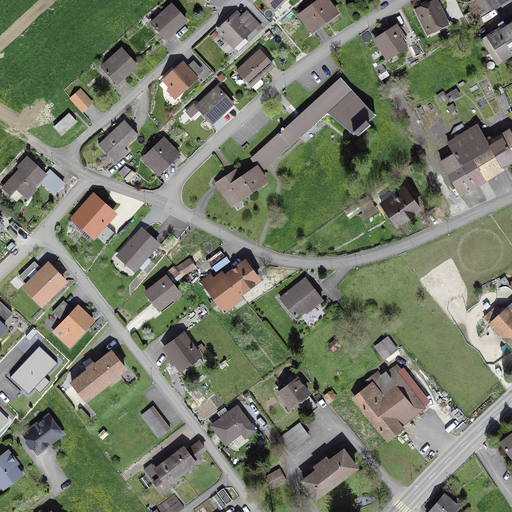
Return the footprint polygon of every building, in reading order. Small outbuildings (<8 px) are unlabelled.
[(281,0),(282,0),(283,0),(261,0),(272,10),(281,0)] [(311,32),(312,31),(313,33),(321,28),(319,26),(336,14),(325,0),(321,0),(314,5),(312,2),(309,5),(311,8),(299,16),(311,32)] [(473,0),(467,4),(476,18),(503,0),(473,0)] [(416,11),(427,32),(445,23),(434,2),(416,11)] [(171,5),(151,24),(166,41),(173,35),(171,33),(185,21),(171,5)] [(240,38),(241,39),(249,32),(234,16),(218,31),(232,45),(240,38)] [(481,41),(495,63),(511,52),(511,20),(504,26),(502,23),(498,26),(499,29),(481,41)] [(375,41),(387,59),(404,48),(399,40),(403,38),(396,27),(390,31),(388,27),(382,31),(384,35),(375,41)] [(122,50),(101,69),(116,85),(123,79),(122,78),(135,65),(122,50)] [(262,82),(258,78),(272,66),(260,52),(247,63),(246,62),(236,71),(249,86),(250,86),(255,91),(262,85),(262,82)] [(177,96),(196,79),(195,78),(182,64),(163,81),(177,96)] [(279,155),(327,114),(353,136),(355,135),(358,138),(370,127),(367,124),(375,117),(340,79),(318,98),(283,130),(282,128),(280,130),(282,131),(252,159),(258,165),(275,151),(279,155)] [(190,118),(198,110),(211,124),(220,116),(218,114),(230,103),(216,88),(196,107),(193,105),(185,112),(190,118)] [(80,91),(70,99),(81,113),(91,104),(80,91)] [(450,102),(458,96),(455,91),(446,96),(450,102)] [(61,136),(76,122),(68,114),(53,127),(61,136)] [(137,135),(124,121),(98,146),(111,160),(112,159),(115,163),(127,152),(123,148),(137,135)] [(476,125),(464,133),(447,144),(454,156),(440,164),(460,196),(486,181),(484,177),(501,167),(485,141),(476,125)] [(491,141),(489,138),(485,141),(501,167),(511,160),(511,137),(510,134),(498,141),(496,138),(491,141)] [(163,139),(143,159),(158,175),(178,155),(163,139)] [(16,190),(26,199),(35,190),(33,188),(45,175),(29,160),(24,165),(22,163),(17,168),(19,170),(2,189),(10,196),(16,190)] [(118,173),(127,182),(134,174),(124,167),(118,173)] [(239,178),(234,171),(231,173),(217,183),(232,205),(266,182),(259,171),(256,167),(239,178)] [(380,204),(397,227),(419,210),(413,202),(415,200),(413,198),(411,199),(406,192),(405,193),(403,191),(397,195),(395,192),(380,202),(381,204),(380,204)] [(112,213),(91,196),(71,219),(91,237),(112,213)] [(359,215),(362,220),(375,210),(371,205),(372,204),(367,197),(345,212),(350,218),(360,211),(362,213),(359,215)] [(134,272),(158,245),(141,229),(117,256),(134,272)] [(181,276),(194,267),(188,260),(176,269),(181,276)] [(22,286),(42,306),(67,282),(48,262),(22,286)] [(216,283),(210,275),(200,283),(212,299),(208,302),(217,314),(221,311),(223,313),(224,314),(233,306),(230,301),(258,280),(255,276),(257,274),(255,271),(252,273),(244,262),(216,283)] [(174,268),(166,274),(171,281),(179,275),(174,268)] [(166,277),(145,294),(158,310),(178,293),(166,277)] [(303,310),(306,313),(321,301),(306,281),(299,286),(297,283),(292,287),(293,288),(280,299),(294,317),(303,310)] [(511,302),(501,313),(496,307),(483,318),(511,349),(511,302)] [(68,347),(91,322),(75,308),(53,333),(68,347)] [(199,357),(182,334),(163,348),(180,371),(199,357)] [(375,347),(384,359),(396,350),(387,338),(375,347)] [(56,363),(39,348),(12,377),(28,392),(56,363)] [(85,400),(124,369),(111,352),(94,366),(93,364),(87,369),(88,370),(71,384),(85,400)] [(421,400),(395,367),(386,374),(385,372),(379,376),(377,374),(365,384),(368,388),(354,399),(386,440),(401,428),(395,421),(421,400)] [(300,404),(309,397),(296,380),(284,389),(282,386),(277,389),(280,392),(278,393),(289,408),(298,401),(300,404)] [(140,416),(158,439),(169,430),(152,407),(140,416)] [(253,431),(236,408),(212,426),(225,444),(241,432),(245,437),(253,431)] [(62,435),(48,416),(23,435),(37,453),(62,435)] [(289,451),(308,437),(299,424),(279,438),(289,451)] [(511,434),(500,444),(511,459),(511,434)] [(145,472),(159,491),(201,458),(198,454),(204,450),(198,442),(185,452),(181,446),(178,449),(174,451),(176,454),(162,465),(158,461),(155,464),(145,472)] [(343,451),(329,462),(326,458),(313,467),(316,471),(303,481),(315,498),(355,468),(343,451)] [(12,466),(15,464),(7,453),(1,458),(0,459),(0,488),(0,489),(19,475),(12,466)] [(272,489),(285,481),(279,469),(265,477),(272,489)] [(223,489),(216,493),(225,505),(231,501),(223,489)] [(174,495),(155,509),(157,511),(177,511),(183,508),(174,495)] [(452,511),(457,507),(443,495),(428,511),(452,511)]
